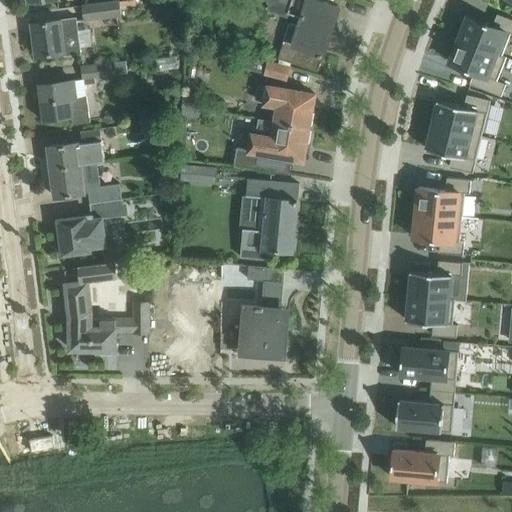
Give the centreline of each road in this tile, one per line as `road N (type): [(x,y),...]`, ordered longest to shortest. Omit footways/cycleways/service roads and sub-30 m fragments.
road 1 (residential): [(345,405),(363,192),(378,105),(412,0)]
road 2 (residential): [(345,405),(30,403)]
road 3 (residential): [(30,403),(0,171)]
